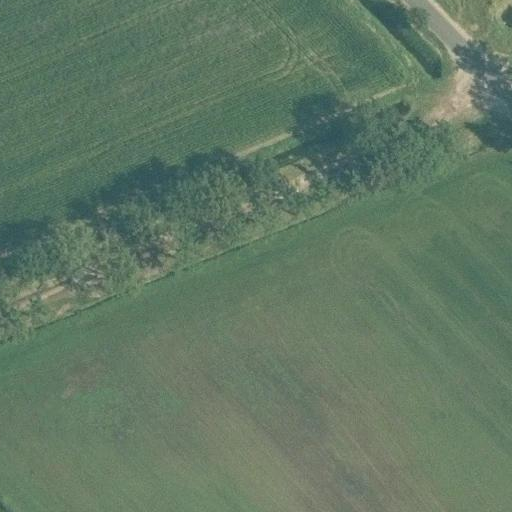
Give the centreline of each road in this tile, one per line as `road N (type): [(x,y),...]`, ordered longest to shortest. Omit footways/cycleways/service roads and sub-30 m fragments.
road 1 (track): [(511,70),(441,128),(0,310)]
road 2 (unclassified): [(511,95),(418,0)]
